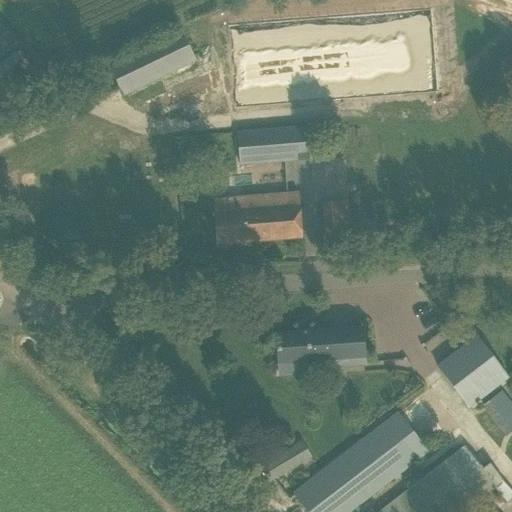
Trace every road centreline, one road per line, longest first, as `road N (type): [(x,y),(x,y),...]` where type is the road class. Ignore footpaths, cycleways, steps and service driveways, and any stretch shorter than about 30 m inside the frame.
road 1 (unclassified): [(34,315),(511,263)]
road 2 (unclassified): [(230,511),(34,315)]
